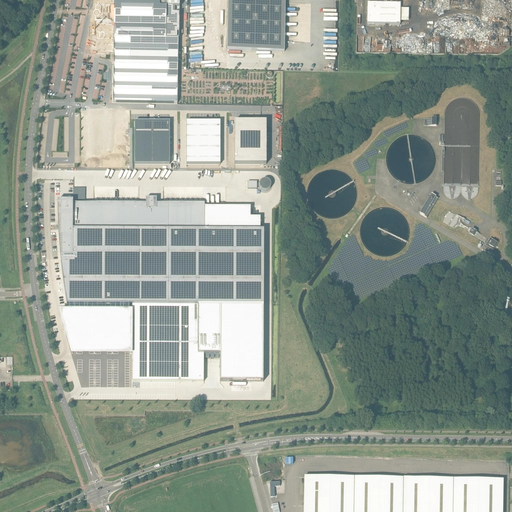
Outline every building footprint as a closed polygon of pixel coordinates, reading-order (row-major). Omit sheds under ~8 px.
[(108,13),(108,18),(111,18),(111,19),(114,19),(114,46),(114,103),(151,104),(177,104),(178,75),(178,39),(179,39),(179,37),(179,10),(179,6),(179,0),(114,0),(114,6),(111,6),(111,8),(108,8),(108,13)] [(284,52),(285,2),(285,0),(227,0),(227,51),(284,52)] [(400,5),(367,4),(367,24),(400,25),(400,5)] [(169,128),(169,122),(154,122),(150,122),(135,122),(135,165),(169,165),(169,128)] [(186,165),(220,165),(220,122),(186,122),(186,165)] [(247,122),(234,122),(234,165),(266,165),(266,122),(261,122),(247,122)] [(270,191),(270,181),(260,181),(260,191),(270,191)] [(420,214),(427,218),(438,199),(431,195),(420,214)] [(73,201),(57,201),(58,221),(58,230),(59,245),(60,256),(63,281),(67,305),(263,306),(264,230),(260,230),(260,218),(250,218),(250,207),(204,207),(204,204),(156,204),(156,199),(146,198),(146,204),(73,204),(73,201)] [(486,245),(494,250),(498,243),(490,238),(486,245)] [(483,252),(490,256),(493,251),(487,247),(483,252)] [(412,478),(403,478),(304,477),(303,511),(502,511),(503,480),(412,478)] [(271,498),(274,497),(274,488),(273,488),(273,487),(280,486),(279,483),(270,483),(270,487),(272,487),(272,488),(270,488),(271,498)] [(272,504),(274,511),(278,511),(280,511),(278,503),(272,504)]
